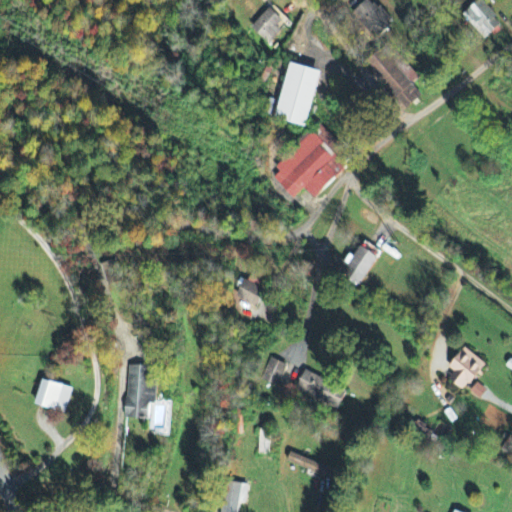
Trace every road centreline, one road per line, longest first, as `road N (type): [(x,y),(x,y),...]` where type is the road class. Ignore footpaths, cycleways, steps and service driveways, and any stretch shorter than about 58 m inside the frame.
road 1 (residential): [(5,479),(45,461),(74,433),(94,406),(99,377),(75,291),(49,244),(0,199)]
road 2 (residential): [(346,175),(511,308)]
road 3 (residential): [(346,175),(511,45)]
road 4 (residential): [(346,175),(301,348)]
road 5 (residential): [(405,123),(304,0)]
